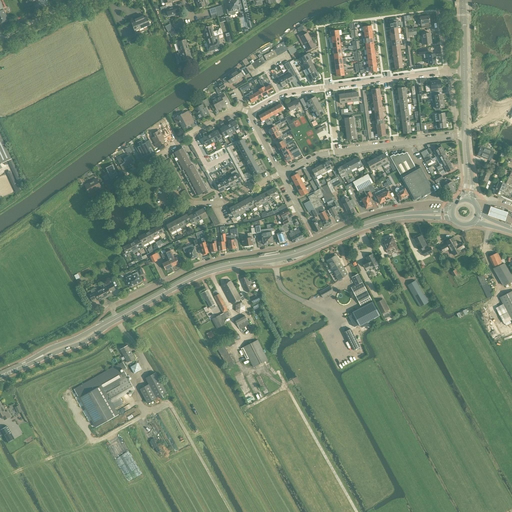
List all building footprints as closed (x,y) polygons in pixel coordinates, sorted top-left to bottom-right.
[(227,0),(229,9),(227,10),(228,14),(230,13),(231,15),(232,15),(234,15),(236,14),(235,12),(237,12),(237,10),(243,9),(244,13),(248,12),(245,0),(240,0),(239,0),(227,0)] [(166,6),(160,8),(161,10),(166,9),(168,17),(174,15),(174,14),(178,13),(176,6),(173,7),(172,4),(166,6)] [(216,7),(216,8),(218,16),(224,15),(222,5),(216,7)] [(476,14),(474,20),(482,22),(485,11),(479,9),(478,14),(476,14)] [(485,11),(482,22),(487,24),(490,12),(485,11)] [(490,12),(487,24),(493,25),(496,14),(490,12)] [(496,14),(493,25),(498,27),(500,22),(502,22),(503,16),(496,14)] [(131,23),(136,34),(148,29),(147,25),(150,24),(147,17),(144,18),(143,16),(135,20),(135,22),(131,23)] [(420,20),(418,20),(418,26),(421,26),(421,28),(430,27),(430,23),(429,16),(420,17),(420,20)] [(401,28),(401,25),(399,25),(398,20),(393,20),(394,23),(389,23),(390,29),(397,28),(401,28)] [(206,27),(204,28),(207,39),(215,36),(216,36),(218,35),(223,33),(221,28),(218,29),(217,30),(216,31),(213,32),(212,26),(207,27),(206,27)] [(311,40),(308,33),(303,35),(302,33),(297,36),(302,44),(304,43),(304,44),(307,43),(311,40)] [(423,45),(431,44),(430,33),(421,35),(423,45)] [(215,36),(207,39),(208,43),(207,43),(209,51),(214,50),(214,51),(215,50),(219,49),(220,48),(219,45),(220,43),(219,39),(218,35),(216,36),(215,36)] [(179,53),(181,52),(184,52),(189,50),(186,40),(179,42),(178,40),(175,41),(179,53)] [(307,43),(304,44),(307,48),(304,50),(306,52),(315,47),(311,40),(307,43)] [(511,48),(504,42),(501,46),(509,53),(511,48)] [(501,46),(497,51),(505,57),(509,53),(501,46)] [(192,61),(189,50),(184,52),(181,52),(179,53),(175,54),(176,58),(180,57),(181,60),(183,59),(184,63),(192,61)] [(427,50),(419,51),(419,55),(423,55),(424,58),(428,58),(429,65),(435,64),(434,54),(428,55),(428,54),(427,50)] [(497,51),(494,55),(502,62),(505,57),(497,51)] [(307,54),(300,58),(303,64),(310,60),(312,59),(310,55),(308,56),(307,54)] [(494,55),(490,60),(498,66),(502,62),(494,55)] [(310,60),(303,64),(306,69),(313,65),(310,60)] [(490,60),(487,64),(490,67),(489,68),(493,72),(498,66),(490,60)] [(288,71),(283,74),(288,83),(294,80),(292,78),(295,76),(291,69),(288,63),(285,65),(288,71)] [(313,65),(306,69),(309,74),(316,71),(313,65)] [(226,77),(226,78),(224,79),(226,83),(228,81),(230,84),(243,76),(238,69),(226,77)] [(309,74),(307,76),(311,83),(315,80),(314,79),(319,76),(316,71),(309,74)] [(273,74),(272,75),(273,76),(274,78),(276,82),(278,85),(281,84),(282,86),(288,83),(283,74),(278,77),(275,73),(273,74)] [(440,80),(429,82),(430,89),(430,92),(432,92),(435,92),(437,91),(437,88),(441,88),(441,85),(440,80)] [(262,88),(259,89),(259,91),(262,96),(268,93),(265,88),(264,86),(263,84),(260,85),(262,88)] [(270,85),(265,88),(268,93),(273,90),(270,85)] [(398,88),(397,88),(398,94),(406,93),(407,93),(407,91),(406,91),(405,87),(402,88),(401,86),(398,87),(398,88)] [(223,101),(226,100),(223,93),(222,93),(221,91),(219,92),(220,94),(211,99),(216,110),(225,105),(223,101)] [(250,93),(245,96),(248,101),(250,100),(251,102),(257,99),(254,94),(253,92),(252,91),(249,92),(250,93)] [(259,91),(254,94),(257,99),(262,96),(259,91)] [(432,92),(430,92),(431,96),(431,100),(432,102),(443,101),(442,94),(438,95),(436,95),(435,92),(432,92)] [(310,107),(318,102),(315,96),(307,101),(310,107)] [(209,114),(205,107),(210,105),(207,99),(200,103),(201,105),(194,109),(199,119),(209,114)] [(299,110),(298,107),(300,106),(297,99),(291,102),(292,104),(295,109),(295,108),(297,111),(299,110)] [(443,101),(432,102),(433,108),(434,108),(435,110),(438,110),(441,109),(441,108),(444,107),(443,101)] [(292,104),(291,102),(286,105),(289,112),(295,109),(292,104)] [(318,102),(310,107),(313,112),(321,108),(318,102)] [(277,110),(278,112),(283,109),(280,104),(275,107),(277,110)] [(277,110),(275,107),(269,110),(272,115),(278,112),(277,110)] [(321,108),(313,112),(316,118),(324,113),(321,108)] [(266,117),(267,118),(269,117),(272,115),(269,110),(264,113),(266,117)] [(187,119),(191,117),(188,111),(174,119),(179,128),(182,126),(183,128),(190,124),(187,119)] [(266,117),(264,113),(258,116),(261,121),(264,120),(268,126),(270,125),(269,122),(267,118),(266,117)] [(445,121),(444,113),(436,114),(433,114),(434,120),(435,120),(435,122),(444,121),(445,121)] [(290,115),(288,116),(285,118),(289,125),(293,122),(292,121),(290,115)] [(353,117),(344,119),(345,122),(345,126),(354,125),(354,121),(353,117)] [(231,120),(230,121),(235,131),(239,129),(235,120),(232,122),(231,120)] [(230,123),(227,125),(232,133),(235,131),(230,121),(229,121),(230,123)] [(273,127),(268,130),(271,135),(277,131),(280,130),(277,125),(281,123),(280,121),(273,124),(271,125),(273,127)] [(444,121),(435,122),(436,129),(446,128),(445,121),(444,121)] [(488,123),(480,128),(483,133),(491,129),(488,123)] [(224,124),(222,125),(228,135),(232,133),(227,125),(225,126),(224,124)] [(222,127),(219,129),(224,137),(228,135),(222,125),(221,125),(222,127)] [(354,125),(345,126),(345,129),(346,133),(355,132),(354,128),(354,125)] [(163,136),(166,134),(163,129),(154,133),(155,135),(154,136),(155,137),(153,138),(155,143),(154,143),(156,146),(164,142),(163,139),(164,138),(163,136)] [(214,129),(212,130),(218,140),(222,138),(217,130),(216,131),(215,131),(214,129)] [(212,133),(209,134),(214,142),(218,140),(212,130),(211,131),(212,133)] [(277,131),(271,135),(273,140),(278,137),(280,139),(284,137),(289,135),(293,133),(291,130),(285,133),(283,135),(280,130),(277,131)] [(355,132),(346,133),(347,140),(356,139),(355,132)] [(206,133),(205,134),(210,144),(214,142),(209,134),(207,135),(206,133)] [(25,188),(0,134),(0,164),(9,161),(19,184),(16,185),(9,171),(7,173),(16,192),(25,188)] [(205,134),(204,135),(204,137),(202,138),(206,146),(210,144),(205,134)] [(281,141),(276,144),(278,149),(285,145),(287,144),(286,142),(284,137),(280,139),(281,141)] [(236,143),(239,148),(246,145),(243,139),(236,143)] [(139,159),(151,153),(148,148),(152,146),(149,141),(136,147),(140,155),(138,156),(139,159)] [(285,145),(278,149),(281,153),(285,151),(288,149),(287,147),(295,143),(294,141),(287,144),(285,145)] [(239,148),(242,154),(249,150),(246,145),(239,148)] [(176,156),(185,151),(183,146),(177,149),(177,150),(174,152),(176,156)] [(437,147),(432,150),(435,154),(434,155),(435,157),(444,152),(441,147),(437,149),(437,147)] [(490,161),(493,152),(480,147),(477,155),(490,161)] [(285,151),(281,153),(283,158),(290,155),(294,153),(298,150),(297,148),(289,152),(288,149),(285,151)] [(242,154),(245,159),(252,156),(249,150),(242,154)] [(290,155),(283,158),(286,163),(293,159),(298,156),(301,155),(298,150),(294,153),(290,155)] [(178,161),(188,155),(185,151),(176,156),(178,161)] [(435,157),(432,159),(433,162),(437,160),(438,163),(441,161),(447,158),(444,152),(435,157)] [(120,165),(117,167),(119,171),(122,169),(123,170),(133,164),(130,159),(132,158),(129,153),(119,158),(117,159),(120,165)] [(394,156),(393,155),(390,157),(400,177),(410,195),(411,194),(414,199),(420,196),(422,198),(434,192),(420,166),(415,169),(407,153),(406,153),(403,154),(402,154),(401,154),(398,155),(397,154),(394,156)] [(384,154),(378,157),(378,158),(382,165),(383,167),(389,164),(393,171),(395,169),(388,156),(386,157),(384,154)] [(181,165),(190,160),(188,155),(178,161),(181,165)] [(245,159),(248,165),(255,161),(252,156),(245,159)] [(378,157),(372,160),(373,161),(377,168),(382,165),(378,158),(378,157)] [(358,158),(352,161),(354,164),(356,168),(357,170),(363,166),(362,165),(358,158)] [(440,166),(436,168),(438,170),(439,169),(450,163),(447,158),(441,161),(438,163),(440,166)] [(183,170),(193,164),(190,160),(181,165),(183,170)] [(370,160),(366,162),(369,169),(370,168),(371,171),(374,169),(375,171),(378,170),(377,168),(373,161),(372,160),(371,161),(370,160)] [(248,165),(251,170),(258,166),(255,161),(248,165)] [(352,161),(348,163),(351,170),(356,168),(354,164),(352,161)] [(499,165),(501,162),(498,161),(497,164),(490,161),(488,165),(496,168),(496,169),(498,170),(500,165),(499,165)] [(339,176),(332,164),(330,165),(328,162),(323,164),(327,171),(332,169),(336,178),(339,176)] [(348,163),(342,166),(343,168),(346,173),(347,175),(352,172),(351,170),(348,163)] [(439,169),(438,170),(439,172),(443,170),(445,173),(447,172),(453,169),(450,163),(439,169)] [(108,171),(101,175),(105,182),(111,179),(111,178),(118,174),(117,174),(112,165),(112,164),(106,168),(108,171)] [(187,174),(196,168),(194,164),(193,164),(183,170),(184,170),(187,174)] [(321,174),(327,171),(323,164),(317,167),(320,172),(321,174)] [(251,170),(254,176),(261,172),(258,166),(251,170)] [(343,168),(342,166),(337,169),(342,178),(344,176),(346,180),(348,178),(346,173),(343,168)] [(321,174),(320,172),(317,167),(312,170),(314,174),(312,175),(318,187),(321,186),(320,185),(319,184),(319,183),(319,182),(317,179),(316,177),(321,174)] [(189,178),(199,172),(196,168),(187,174),(189,178)] [(487,181),(491,171),(484,168),(480,179),(487,181)] [(191,183),(201,177),(199,172),(189,178),(191,183)] [(237,172),(232,175),(232,177),(233,177),(236,183),(236,184),(242,181),(238,174),(237,172)] [(291,177),(294,182),(300,178),(298,173),(291,177)] [(372,183),(369,176),(368,174),(353,182),(358,191),(363,188),(365,193),(370,191),(367,186),(371,184),(373,183),(372,183)] [(231,175),(226,177),(227,179),(231,187),(232,188),(235,186),(234,185),(236,184),(236,183),(233,177),(232,177),(232,175),(231,175)] [(443,179),(441,175),(433,179),(436,183),(443,179)] [(333,188),(342,183),(339,176),(330,181),(333,188)] [(194,187),(204,181),(201,177),(191,183),(194,187)] [(226,177),(221,180),(222,182),(222,183),(226,190),(231,187),(227,179),(226,177)] [(500,196),(506,199),(511,186),(511,179),(508,177),(505,185),(499,182),(494,193),(500,196)] [(294,182),(296,186),(303,183),(300,178),(294,182)] [(89,193),(101,187),(96,179),(85,185),(89,193)] [(451,186),(453,184),(451,181),(448,183),(446,180),(441,183),(442,186),(444,185),(449,195),(455,192),(451,186)] [(196,192),(206,186),(204,181),(194,187),(196,192)] [(222,182),(216,185),(220,192),(226,190),(222,183),(222,182)] [(296,186),(299,191),(305,188),(303,183),(296,186)] [(310,201),(304,204),(308,213),(315,210),(317,215),(319,214),(323,222),(325,227),(332,224),(330,219),(329,219),(318,199),(323,196),(328,205),(334,202),(336,201),(328,185),(313,192),(314,194),(308,197),(310,201)] [(203,192),(205,194),(208,192),(207,191),(209,191),(206,186),(196,192),(198,195),(203,192)] [(269,190),(273,198),(274,200),(276,199),(275,197),(278,195),(274,187),(269,190)] [(308,192),(309,191),(307,187),(305,188),(299,191),(301,196),(308,193),(308,192)] [(395,191),(400,200),(401,200),(402,200),(404,199),(404,198),(405,197),(404,197),(408,195),(405,188),(400,191),(399,189),(399,188),(398,188),(397,188),(396,188),(395,189),(395,190),(395,191)] [(382,193),(386,201),(392,198),(387,189),(385,190),(384,189),(381,190),(382,193)] [(263,193),(268,203),(270,202),(269,200),(273,198),(269,190),(263,193)] [(269,204),(268,203),(263,193),(258,196),(259,198),(262,204),(263,207),(269,204)] [(386,201),(382,193),(376,196),(380,204),(386,201)] [(258,206),(262,204),(259,198),(258,196),(252,199),(255,205),(256,207),(257,209),(259,208),(258,206)] [(367,209),(370,208),(369,207),(372,206),(368,198),(367,196),(361,199),(363,201),(366,209),(367,209)] [(255,205),(252,199),(251,197),(246,200),(249,205),(250,207),(250,208),(251,210),(256,207),(255,205)] [(355,212),(353,208),(355,207),(352,201),(349,202),(348,198),(342,201),(349,215),(355,212)] [(249,205),(246,200),(240,202),(245,210),(250,208),(250,207),(249,205)] [(235,205),(239,213),(240,215),(246,212),(245,210),(240,202),(235,205)] [(328,205),(327,205),(333,217),(338,215),(333,206),(336,205),(334,202),(328,205)] [(239,213),(235,205),(229,209),(234,217),(234,216),(234,217),(231,219),(234,223),(237,223),(235,218),(237,217),(236,215),(239,213)] [(508,212),(491,206),(488,215),(505,221),(508,212)] [(198,208),(196,208),(198,211),(202,218),(202,219),(207,216),(203,208),(199,210),(198,208)] [(192,209),(191,210),(191,211),(192,214),(193,214),(197,221),(202,219),(202,218),(198,211),(194,213),(192,209)] [(284,225),(285,224),(290,221),(287,215),(289,214),(287,210),(280,214),(277,215),(280,221),(281,220),(284,225)] [(188,213),(186,214),(191,222),(192,224),(197,221),(193,214),(192,214),(189,215),(188,213)] [(182,214),(180,215),(181,217),(185,224),(186,225),(191,222),(186,214),(183,216),(182,214)] [(177,216),(175,217),(176,220),(181,228),(186,225),(185,224),(181,217),(178,219),(177,216)] [(316,232),(321,230),(315,218),(312,220),(313,221),(311,222),(315,230),(316,232)] [(171,219),(170,220),(171,222),(176,230),(181,228),(176,220),(173,221),(171,219)] [(167,222),(165,223),(169,230),(170,233),(176,230),(171,222),(168,224),(167,222)] [(154,228),(158,235),(164,232),(163,230),(160,225),(154,228)] [(261,230),(260,225),(255,226),(255,228),(255,231),(256,233),(261,233),(263,245),(268,244),(265,229),(261,230)] [(221,242),(218,242),(219,250),(220,250),(221,251),(222,251),(222,250),(225,250),(225,245),(225,241),(226,241),(226,238),(224,227),(220,227),(221,234),(220,234),(221,242)] [(285,232),(282,227),(278,228),(279,230),(280,234),(277,235),(279,242),(285,240),(283,233),(285,232)] [(149,231),(153,238),(158,235),(154,228),(150,230),(149,231)] [(250,234),(256,233),(255,231),(255,228),(251,229),(251,233),(247,234),(248,236),(246,237),(246,238),(243,238),(243,239),(241,239),(242,243),(243,243),(244,246),(253,245),(252,237),(251,237),(250,234)] [(268,244),(273,243),(271,231),(271,228),(265,229),(268,244)] [(293,232),(297,241),(303,238),(298,229),(296,230),(296,228),(294,229),(294,231),(293,232)] [(231,236),(226,236),(227,241),(228,241),(229,249),(231,249),(233,249),(234,248),(235,248),(234,242),(235,242),(234,237),(238,236),(238,234),(237,230),(237,229),(230,230),(231,236)] [(297,241),(293,232),(292,230),(290,231),(291,233),(288,234),(293,243),(297,241)] [(153,238),(149,231),(144,234),(143,234),(148,243),(154,240),(153,238)] [(143,234),(144,234),(143,233),(139,235),(140,236),(138,237),(139,239),(142,244),(143,246),(148,243),(143,234)] [(424,257),(433,252),(430,247),(425,250),(423,247),(426,245),(421,235),(414,239),(417,246),(416,246),(418,250),(421,248),(422,251),(424,257)] [(387,249),(396,245),(392,237),(387,239),(386,238),(383,240),(384,241),(383,241),(387,249)] [(460,250),(464,248),(461,243),(457,245),(456,244),(457,243),(456,242),(455,242),(453,237),(446,241),(447,244),(440,248),(443,252),(450,248),(454,255),(460,252),(460,250)] [(201,239),(202,243),(200,244),(203,254),(204,254),(204,255),(207,254),(207,253),(208,253),(204,238),(201,239)] [(139,239),(134,242),(138,251),(144,248),(143,246),(142,244),(139,239)] [(187,252),(188,251),(190,259),(192,259),(193,258),(194,258),(197,257),(195,252),(196,251),(195,249),(194,249),(194,248),(193,248),(193,247),(198,245),(196,240),(191,242),(192,245),(185,248),(184,248),(184,249),(184,250),(184,251),(185,252),(187,252)] [(138,251),(134,242),(128,244),(132,252),(133,254),(135,253),(135,252),(138,251)] [(128,257),(127,254),(132,252),(128,244),(123,247),(124,250),(121,251),(125,258),(128,257)] [(174,258),(172,255),(173,254),(170,250),(166,252),(165,252),(169,261),(170,260),(173,266),(174,266),(175,267),(177,266),(177,264),(179,263),(176,257),(174,258)] [(169,261),(165,252),(161,254),(163,259),(166,258),(167,260),(168,261),(162,264),(165,270),(167,269),(168,270),(170,269),(170,268),(173,266),(170,260),(169,261)] [(488,257),(493,268),(502,264),(497,253),(488,257)] [(366,257),(367,260),(362,262),(364,268),(370,265),(370,267),(377,263),(372,254),(366,257)] [(348,275),(336,255),(327,261),(338,280),(348,275)] [(502,264),(493,268),(503,286),(511,281),(511,277),(504,263),(502,264)] [(126,280),(130,287),(140,282),(138,276),(139,275),(140,276),(144,274),(140,267),(136,269),(138,272),(136,273),(136,274),(132,276),(133,277),(126,280)] [(360,306),(371,300),(358,274),(352,278),(356,285),(351,288),(360,306)] [(477,277),(487,298),(492,296),(490,292),(492,291),(489,286),(488,287),(486,284),(487,284),(483,274),(477,277)] [(252,290),(250,284),(251,284),(252,282),(251,280),(250,280),(248,281),(246,276),(241,279),(247,292),(252,290)] [(241,301),(244,300),(242,296),(240,298),(231,281),(222,285),(232,304),(240,299),(241,301)] [(415,281),(407,285),(420,307),(428,303),(427,302),(421,292),(415,281)] [(115,290),(112,283),(109,285),(108,282),(103,285),(104,287),(100,289),(105,298),(111,295),(110,293),(115,290)] [(323,298),(333,292),(330,286),(319,292),(323,298)] [(105,298),(100,289),(97,291),(95,288),(90,291),(91,293),(89,295),(92,302),(97,299),(99,301),(105,298)] [(211,309),(215,307),(214,304),(207,291),(201,294),(205,300),(206,300),(209,307),(210,306),(211,309)] [(511,321),(511,291),(499,297),(511,321)] [(216,299),(223,313),(223,314),(225,319),(231,316),(219,294),(214,296),(216,299)] [(252,304),(262,299),(260,295),(250,299),(252,304)] [(389,310),(384,299),(376,303),(382,313),(389,310)] [(240,303),(235,305),(235,311),(240,314),(245,311),(245,306),(240,303)] [(353,314),(348,316),(354,327),(359,325),(359,326),(379,316),(373,303),(353,314)] [(225,319),(223,314),(220,315),(213,319),(218,328),(225,325),(222,320),(225,319)] [(240,330),(249,324),(245,315),(235,321),(240,330)] [(344,332),(353,350),(359,347),(350,329),(344,332)] [(253,367),(267,360),(257,340),(243,347),(253,367)] [(226,364),(233,361),(223,344),(216,348),(226,364)] [(127,363),(135,358),(128,345),(120,350),(127,363)] [(126,369),(123,362),(115,367),(115,366),(74,389),(96,428),(119,414),(115,408),(123,403),(119,396),(133,388),(129,381),(123,370),(126,369)] [(134,373),(140,370),(137,364),(131,367),(134,373)] [(166,393),(155,373),(145,378),(149,385),(140,389),(147,403),(159,396),(161,399),(165,397),(163,394),(166,393)] [(4,420),(10,416),(7,411),(5,413),(0,403),(0,417),(2,416),(4,420)] [(7,426),(0,430),(3,436),(7,443),(14,439),(7,426)]
